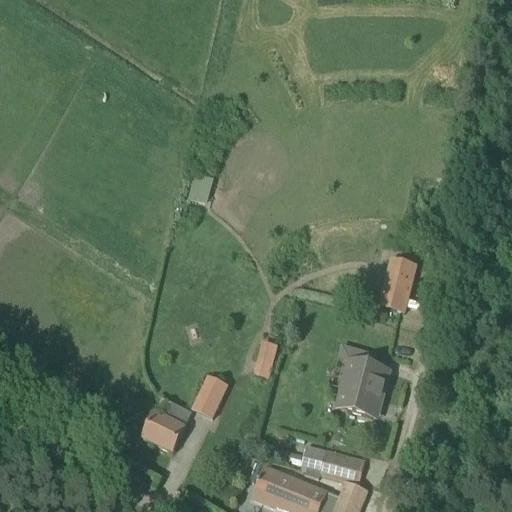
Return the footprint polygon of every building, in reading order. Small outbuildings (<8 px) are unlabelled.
[(192,194),(211,201),(218,181),(198,174),(192,194)] [(417,271),(391,265),(380,313),(407,319),(417,271)] [(272,381),(282,347),(267,343),(257,377),(272,381)] [(381,404),(388,375),(354,366),(346,394),(351,396),(346,415),(371,421),(376,402),(381,404)] [(212,421),(216,413),(220,403),(227,390),(208,381),(193,412),(212,421)] [(143,442),(172,457),(189,421),(160,407),(143,442)] [(318,482),(320,479),(358,489),(364,465),(345,460),(308,449),(301,474),(305,475),(304,479),(318,482)] [(280,511),(318,511),(325,497),(265,473),(254,501),(280,511)] [(346,489),(336,511),(361,511),(367,497),(346,489)]
